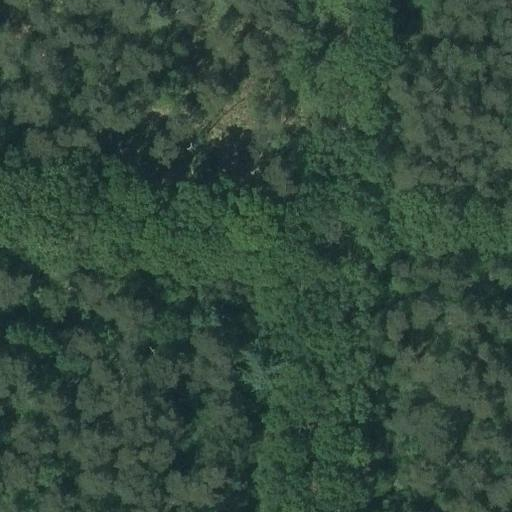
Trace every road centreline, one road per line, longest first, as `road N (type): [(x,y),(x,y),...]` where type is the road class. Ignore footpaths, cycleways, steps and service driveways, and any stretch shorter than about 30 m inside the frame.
road 1 (track): [(352,0),(321,511)]
road 2 (track): [(0,189),(338,217)]
